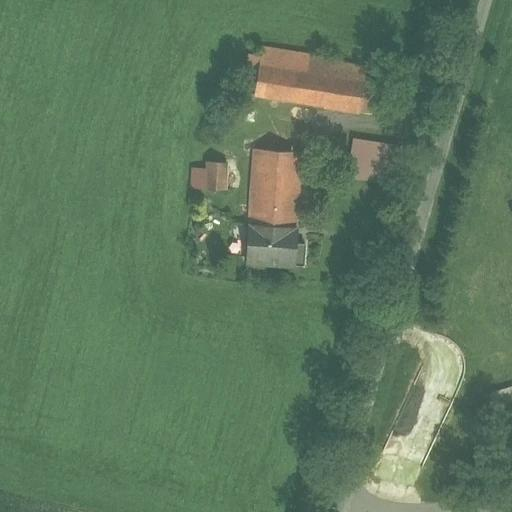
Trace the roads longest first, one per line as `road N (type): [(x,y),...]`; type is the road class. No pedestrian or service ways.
road 1 (residential): [(487,0),(339,506)]
road 2 (residential): [(339,506),(511,510)]
